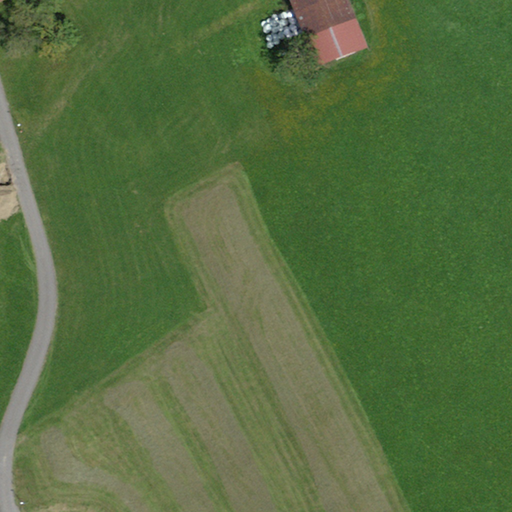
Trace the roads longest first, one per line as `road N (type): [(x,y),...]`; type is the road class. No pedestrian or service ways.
road 1 (unclassified): [(8,511),(5,443),(39,343),(50,267),(0,94)]
road 2 (track): [(267,69),(334,96),(384,81),(416,25),(404,0)]
